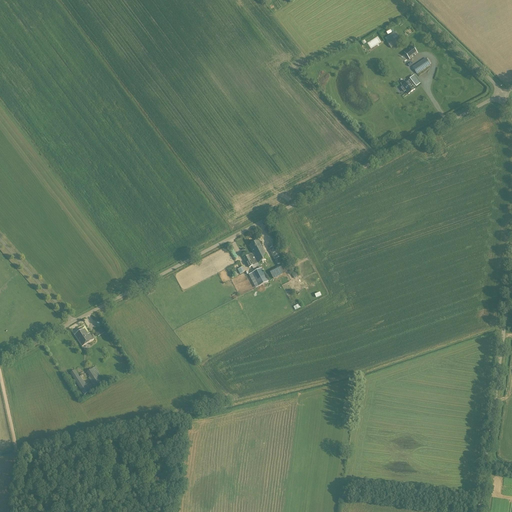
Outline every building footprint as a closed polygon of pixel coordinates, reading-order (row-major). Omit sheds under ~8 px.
[(391,49),(401,42),(396,35),(395,36),(386,42),(391,49)] [(409,60),(418,54),(412,46),(404,53),(409,60)] [(416,74),(430,65),(426,58),(412,68),(416,74)] [(408,95),(415,90),(408,82),(402,87),(408,95)] [(254,256),(258,264),(267,258),(258,241),(249,246),(253,254),(254,255),(254,256)] [(268,248),(275,262),(283,258),(278,248),(276,243),(268,248)] [(254,255),(253,254),(244,259),(249,268),(258,264),(254,256),(254,255)] [(273,279),(287,272),(283,265),(269,272),(273,279)] [(258,287),(268,282),(261,269),(252,274),(258,287)] [(98,337),(105,333),(102,329),(95,333),(98,337)] [(82,347),(91,341),(84,330),(75,336),(82,347)] [(105,382),(95,367),(82,376),(92,391),(105,382)]
